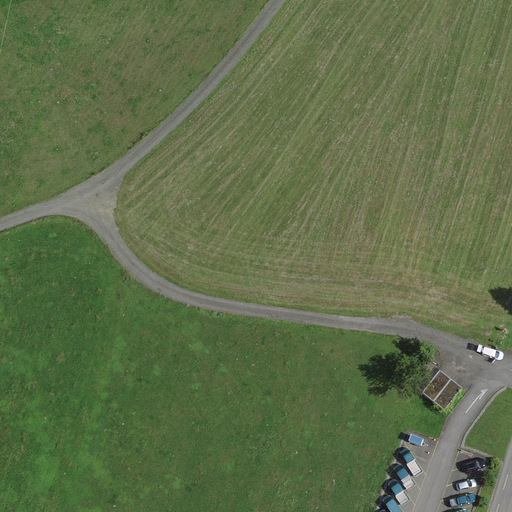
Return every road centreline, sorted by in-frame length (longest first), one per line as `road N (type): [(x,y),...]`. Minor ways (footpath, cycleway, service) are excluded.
road 1 (track): [(511,370),(416,329),(190,300),(157,285),(131,265),(87,195),(0,13)]
road 2 (track): [(278,0),(175,126),(87,195),(0,228)]
